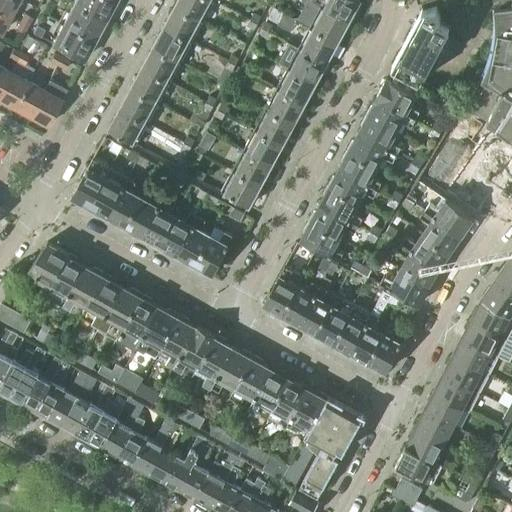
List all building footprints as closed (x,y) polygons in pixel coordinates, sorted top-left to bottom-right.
[(0,0),(0,9),(10,14),(17,0),(0,0)] [(112,0),(72,0),(71,3),(103,20),(102,19),(103,19),(102,18),(105,13),(108,11),(113,2),(113,1),(113,0),(113,1),(113,0),(112,0)] [(177,0),(175,6),(203,21),(214,0),(213,0),(177,0)] [(302,0),(293,18),(309,27),(337,42),(348,21),(310,1),(308,0),(302,0)] [(310,0),(310,1),(348,21),(359,0),(310,0)] [(486,130),(444,192),(476,214),(477,215),(511,164),(511,0),(498,0),(500,6),(494,6),(494,8),(495,8),(496,22),(495,35),(493,47),(489,64),(484,76),(483,76),(482,78),(487,81),(472,108),(493,120),(487,130),(486,130)] [(71,3),(61,23),(93,39),(98,30),(98,26),(101,20),(101,21),(102,20),(103,21),(103,20),(71,3)] [(392,66),(396,68),(420,81),(440,44),(451,24),(441,19),(441,18),(437,5),(422,10),(392,66)] [(165,23),(164,26),(192,41),(203,21),(175,6),(168,18),(167,18),(167,19),(166,22),(165,23)] [(0,32),(10,14),(0,9),(0,32)] [(24,13),(20,20),(28,25),(32,17),(24,13)] [(254,13),(250,19),(258,23),(261,16),(254,13)] [(258,23),(250,19),(247,25),(254,29),(258,23)] [(28,25),(20,20),(16,28),(24,32),(28,25)] [(265,21),(262,27),(269,31),(272,25),(265,21)] [(93,39),(61,23),(50,42),(82,59),(92,40),(92,39),(93,39)] [(32,33),(40,36),(44,30),(36,26),(32,33)] [(159,34),(152,47),(181,62),(192,41),(164,26),(162,29),(162,30),(160,33),(159,34)] [(269,31),(262,27),(258,33),(266,37),(269,31)] [(309,27),(298,47),(326,62),(337,42),(309,27)] [(143,64),(141,68),(169,83),(181,62),(152,47),(146,59),(145,59),(146,60),(144,63),(143,63),(143,64)] [(298,47),(287,67),(315,82),(326,62),(298,47)] [(8,56),(16,60),(20,52),(13,48),(8,56)] [(20,52),(16,60),(24,65),(24,64),(28,56),(20,52)] [(49,61),(57,65),(61,57),(53,53),(49,61)] [(231,54),(228,60),(235,64),(238,58),(231,54)] [(61,57),(57,65),(64,69),(69,61),(61,57)] [(0,92),(0,100),(13,107),(26,80),(32,68),(24,64),(24,65),(16,60),(10,71),(11,72),(0,92)] [(224,66),(218,78),(225,82),(232,70),(235,64),(228,60),(224,66)] [(240,66),(239,68),(247,72),(250,65),(243,61),(240,66)] [(0,92),(11,72),(10,71),(0,65),(0,92)] [(287,67),(276,88),(304,103),(315,82),(287,67)] [(137,75),(131,87),(159,102),(169,83),(141,68),(140,70),(139,70),(139,71),(138,74),(137,75)] [(239,68),(236,74),(243,78),(247,72),(239,68)] [(386,77),(375,98),(377,99),(404,113),(414,93),(418,86),(394,73),(390,80),(386,77)] [(13,107),(29,116),(43,89),(26,80),(13,107)] [(48,80),(43,89),(29,116),(46,125),(61,99),(66,89),(48,80)] [(121,105),(119,108),(147,123),(159,102),(131,87),(124,100),(123,100),(122,104),(121,104),(121,105)] [(276,88),(265,108),(293,123),(304,103),(276,88)] [(209,94),(206,101),(213,105),(216,99),(209,94)] [(371,106),(366,115),(395,131),(401,120),(411,125),(415,118),(404,113),(377,99),(374,105),(371,106)] [(190,120),(192,121),(200,125),(202,126),(213,105),(206,101),(203,106),(201,105),(199,109),(196,108),(190,120)] [(221,103),(217,109),(225,113),(228,107),(221,103)] [(147,123),(119,108),(118,111),(117,111),(116,115),(115,115),(115,116),(108,129),(136,144),(147,123)] [(265,108),(254,129),(282,144),(293,123),(265,108)] [(225,113),(217,109),(214,115),(221,119),(225,113)] [(362,127),(358,133),(396,154),(400,147),(389,141),(395,131),(366,115),(361,124),(362,127)] [(200,125),(192,121),(187,131),(195,135),(200,125)] [(436,122),(432,128),(440,133),(444,126),(436,122)] [(440,133),(432,128),(428,135),(436,139),(440,133)] [(254,129),(243,149),(271,164),(282,144),(254,129)] [(352,141),(347,150),(376,166),(381,156),(392,161),(396,154),(358,133),(355,140),(352,141)] [(101,143),(110,148),(114,141),(104,135),(101,143)] [(187,136),(182,143),(190,147),(194,140),(187,136)] [(180,149),(187,153),(190,147),(182,143),(180,149)] [(198,144),(195,150),(202,154),(206,148),(198,144)] [(126,156),(136,162),(140,155),(130,149),(126,156)] [(243,149),(232,170),(260,185),(271,164),(243,149)] [(202,154),(195,150),(192,156),(199,160),(202,154)] [(343,162),(339,169),(377,189),(381,182),(370,177),(376,166),(347,150),(342,159),(343,162)] [(140,155),(136,162),(145,167),(149,160),(140,155)] [(415,156),(411,163),(419,167),(423,160),(415,156)] [(77,203),(87,208),(105,174),(96,169),(100,162),(92,158),(72,195),(79,199),(77,203)] [(419,167),(411,163),(407,169),(415,174),(419,167)] [(164,173),(173,178),(177,171),(167,166),(164,173)] [(333,176),(328,185),(357,201),(363,191),(373,196),(377,189),(339,169),(335,175),(333,176)] [(260,185),(232,170),(221,190),(248,205),(260,185)] [(177,171),(173,178),(182,184),(187,176),(177,171)] [(101,212),(107,215),(127,176),(120,173),(116,180),(105,174),(87,208),(99,215),(101,212)] [(111,222),(123,228),(141,194),(131,189),(135,181),(127,176),(107,215),(113,218),(111,222)] [(324,197),(320,204),(358,224),(362,217),(351,212),(357,201),(328,185),(323,194),(324,197)] [(196,195),(206,201),(209,194),(200,188),(196,195)] [(394,190),(391,197),(398,202),(402,195),(394,190)] [(410,191),(406,197),(414,202),(418,196),(410,191)] [(136,231),(142,234),(163,196),(155,192),(151,200),(141,194),(123,228),(134,234),(136,231)] [(209,194),(206,201),(215,206),(219,199),(209,194)] [(146,241),(157,247),(176,213),(167,208),(170,200),(163,196),(142,234),(148,237),(146,241)] [(387,204),(395,208),(398,202),(391,197),(387,204)] [(414,202),(406,197),(402,204),(410,208),(414,202)] [(429,203),(424,210),(461,233),(465,228),(467,228),(474,218),(446,199),(439,210),(429,203)] [(314,211),(308,221),(338,237),(344,226),(354,231),(358,224),(320,204),(316,210),(314,211)] [(245,213),(234,207),(230,214),(240,220),(243,216),(245,213)] [(430,223),(423,233),(451,252),(456,244),(456,241),(461,233),(424,210),(420,216),(430,223)] [(171,250),(177,253),(197,215),(190,211),(186,219),(176,213),(157,247),(169,254),(171,250)] [(181,260),(192,266),(211,233),(201,227),(205,219),(197,215),(177,253),(183,257),(181,260)] [(338,237),(308,221),(304,229),(305,232),(301,239),(339,260),(343,253),(332,247),(338,237)] [(373,224),(370,231),(378,236),(382,230),(373,224)] [(389,225),(385,232),(393,237),(397,230),(389,225)] [(211,233),(192,266),(204,273),(206,269),(212,273),(214,269),(233,235),(225,230),(224,232),(214,227),(211,233)] [(378,236),(370,231),(366,237),(374,242),(378,236)] [(393,237),(385,232),(381,239),(389,243),(393,237)] [(406,236),(402,242),(437,268),(442,261),(445,261),(451,252),(423,233),(416,243),(406,236)] [(34,280),(48,288),(67,252),(47,241),(26,271),(35,277),(34,280)] [(407,256),(400,269),(429,286),(435,277),(434,273),(437,268),(402,242),(397,249),(407,256)] [(44,294),(62,304),(84,264),(77,260),(77,257),(67,252),(48,288),(44,294)] [(281,315),(298,283),(302,275),(292,270),(298,259),(290,255),(264,303),(270,307),(269,309),(281,315)] [(317,266),(326,271),(332,261),(324,256),(317,266)] [(354,269),(357,271),(359,272),(362,265),(354,261),(351,267),(354,269)] [(511,268),(505,263),(493,280),(511,292),(511,268)] [(76,299),(86,305),(104,272),(94,267),(91,269),(84,264),(62,304),(70,309),(76,299)] [(371,270),(362,265),(359,272),(368,276),(371,270)] [(429,286),(400,269),(394,280),(384,275),(380,283),(418,304),(421,296),(424,296),(429,286)] [(81,315),(99,325),(121,285),(114,281),(114,278),(104,272),(86,305),(81,315)] [(316,332),(337,294),(338,292),(328,286),(330,281),(323,278),(319,285),(299,323),(305,326),(304,328),(314,333),(315,332),(316,332)] [(511,292),(493,280),(480,298),(509,316),(511,312),(511,292)] [(293,320),(299,323),(319,285),(312,281),(308,288),(298,283),(281,315),(292,321),(293,320)] [(113,319),(123,325),(141,293),(131,287),(128,289),(121,285),(99,325),(107,329),(113,319)] [(374,306),(375,306),(382,310),(387,301),(397,306),(401,299),(382,290),(374,306)] [(129,341),(136,345),(158,305),(151,301),(151,298),(141,293),(123,325),(134,331),(129,341)] [(333,302),(316,332),(333,341),(348,313),(353,303),(337,294),(333,302)] [(480,298),(470,318),(507,338),(511,328),(511,317),(509,316),(480,298)] [(0,304),(0,317),(24,330),(30,318),(1,302),(0,304)] [(348,313),(333,341),(335,343),(334,344),(344,350),(345,348),(350,351),(371,314),(353,303),(348,313)] [(155,356),(157,352),(178,313),(168,308),(165,309),(158,305),(136,345),(155,356)] [(355,356),(367,363),(384,330),(374,325),(382,310),(375,306),(371,313),(350,351),(356,355),(355,356)] [(166,361),(173,365),(195,326),(188,322),(188,319),(178,313),(157,352),(167,358),(166,361)] [(470,318),(460,337),(498,356),(507,338),(470,318)] [(192,376),(194,371),(215,334),(196,323),(195,326),(173,365),(181,370),(192,376)] [(384,330),(367,363),(378,369),(379,367),(385,370),(405,332),(397,328),(388,323),(384,331),(384,330)] [(44,324),(41,329),(37,338),(44,342),(49,334),(52,328),(44,324)] [(0,349),(11,330),(4,327),(0,334),(0,349)] [(0,349),(0,379),(12,358),(15,351),(17,349),(11,346),(17,334),(11,330),(0,349)] [(49,334),(44,342),(52,346),(56,338),(49,334)] [(203,382),(211,386),(233,347),(225,343),(225,339),(215,334),(194,371),(205,378),(203,382)] [(460,337),(451,355),(488,374),(498,356),(460,337)] [(18,362),(12,358),(0,379),(0,389),(9,395),(36,345),(26,340),(22,338),(17,349),(15,351),(22,355),(18,362)] [(9,395),(22,402),(38,373),(31,370),(38,358),(40,359),(45,351),(36,346),(37,345),(36,345),(9,395)] [(224,381),(235,387),(252,354),(243,349),(240,351),(233,347),(211,386),(218,390),(224,381)] [(72,359),(79,362),(84,352),(78,349),(72,359)] [(84,352),(79,362),(91,368),(96,359),(84,352)] [(231,398),(247,407),(270,367),(262,363),(262,360),(252,354),(235,387),(236,387),(231,398)] [(22,402),(35,409),(63,360),(55,355),(43,376),(38,373),(22,402)] [(451,355),(442,373),(479,392),(488,374),(451,355)] [(35,409),(48,416),(63,388),(59,385),(70,364),(63,360),(35,409)] [(98,372),(105,375),(108,369),(101,365),(98,372)] [(247,407),(266,417),(289,375),(280,369),(277,371),(270,367),(247,407)] [(121,372),(116,382),(122,385),(130,371),(124,368),(121,373),(121,372)] [(109,379),(116,382),(121,372),(115,369),(109,379)] [(48,416),(61,424),(89,374),(81,370),(69,391),(63,388),(48,416)] [(442,373),(432,391),(462,406),(469,410),(479,392),(442,373)] [(61,424),(74,431),(90,403),(84,399),(96,378),(89,374),(61,424)] [(266,417),(285,427),(307,387),(299,384),(299,380),(289,375),(266,417)] [(134,393),(153,403),(158,393),(140,383),(134,393)] [(74,431),(86,437),(108,398),(113,388),(106,384),(94,405),(90,403),(74,431)] [(307,432),(310,428),(328,396),(317,390),(314,391),(307,387),(285,427),(295,432),(307,432)] [(432,391),(423,409),(453,425),(462,406),(432,391)] [(100,445),(116,454),(139,412),(144,404),(128,396),(122,406),(122,407),(128,410),(127,411),(129,412),(123,423),(115,419),(100,445)] [(328,396),(310,428),(307,432),(303,439),(304,440),(290,465),(283,478),(295,485),(316,447),(320,449),(299,488),(317,498),(363,415),(328,396)] [(86,437),(100,445),(115,419),(122,407),(122,406),(115,402),(108,398),(86,437)] [(172,413),(190,423),(196,414),(177,403),(172,413)] [(511,417),(511,409),(508,407),(502,418),(509,422),(511,417)] [(423,409),(413,427),(444,443),(453,425),(423,409)] [(116,454),(132,462),(147,436),(138,431),(146,417),(139,412),(116,454)] [(196,414),(190,423),(196,427),(201,417),(196,414)] [(134,464),(146,470),(173,421),(166,417),(153,440),(147,436),(132,462),(132,463),(134,464)] [(146,470),(162,479),(177,452),(169,448),(177,433),(181,425),(173,421),(146,470)] [(209,433),(227,443),(233,434),(214,424),(209,433)] [(413,427),(404,445),(434,461),(444,443),(413,427)] [(495,432),(489,443),(496,447),(502,436),(495,432)] [(227,443),(247,454),(252,445),(233,434),(227,443)] [(162,479),(178,488),(205,439),(197,435),(185,457),(177,452),(162,479)] [(193,496),(194,497),(209,470),(201,466),(213,443),(205,439),(178,488),(193,496)] [(496,447),(489,443),(483,454),(490,458),(496,447)] [(247,454),(265,464),(271,455),(252,445),(247,454)] [(441,464),(434,461),(404,445),(395,464),(432,483),(441,464)] [(271,455),(265,464),(262,471),(281,481),(283,478),(290,465),(271,455)] [(497,459),(493,468),(500,472),(505,463),(497,459)] [(195,497),(209,505),(232,464),(225,461),(222,465),(214,461),(209,470),(194,497),(195,497)] [(209,505),(221,511),(227,511),(241,487),(232,482),(237,473),(238,473),(240,469),(232,464),(209,505)] [(476,468),(470,479),(477,483),(483,472),(476,468)] [(500,472),(493,468),(488,477),(496,481),(500,472)] [(227,511),(248,511),(264,484),(265,482),(257,477),(254,482),(246,478),(241,487),(227,511)] [(401,477),(395,489),(391,495),(412,506),(422,488),(401,477)] [(470,479),(464,491),(472,494),(477,483),(470,479)] [(248,511),(268,511),(273,505),(264,500),(271,488),(264,484),(248,511)] [(472,494),(464,491),(455,486),(451,493),(468,502),(472,494)] [(268,511),(289,511),(301,491),(297,488),(291,499),(287,497),(280,509),(276,507),(273,505),(268,511)] [(301,491),(289,511),(312,511),(316,505),(318,500),(301,491)] [(478,496),(472,507),(479,511),(485,499),(478,496)]
